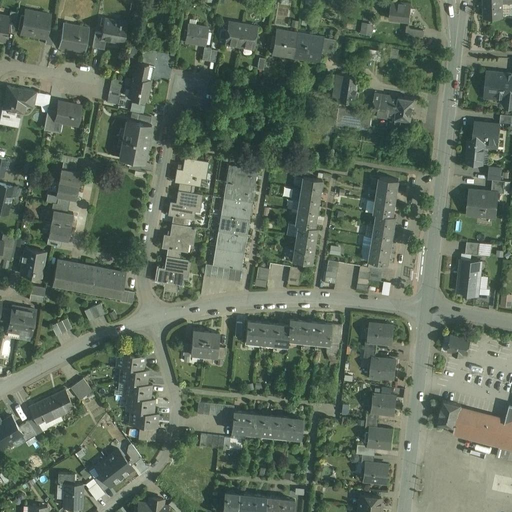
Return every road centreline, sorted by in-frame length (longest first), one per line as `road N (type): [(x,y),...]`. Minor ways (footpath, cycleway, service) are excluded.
road 1 (residential): [(152,316),(245,299),(426,309)]
road 2 (residential): [(454,60),(426,309)]
road 3 (residential): [(103,511),(152,474),(168,450),(171,389),(152,316)]
road 4 (residential): [(426,309),(403,511)]
road 5 (residential): [(0,388),(152,316)]
road 6 (residential): [(145,263),(76,250),(92,164)]
road 7 (residential): [(145,263),(174,108)]
